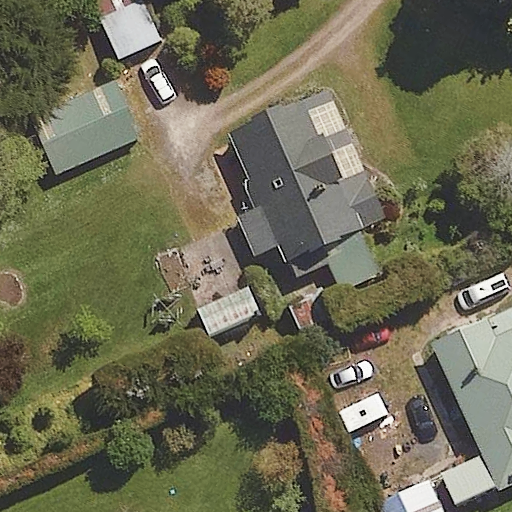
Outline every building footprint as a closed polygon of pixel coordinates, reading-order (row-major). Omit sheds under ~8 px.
[(139,4),(99,23),(119,64),(159,45),(139,4)] [(138,143),(115,87),(30,122),(54,178),(138,143)] [(382,219),(329,96),(227,140),(258,211),(236,220),(254,260),(278,250),(291,279),(326,263),(339,294),(382,275),(362,228),(382,219)] [(218,300),(202,259),(179,268),(195,309),(218,300)] [(258,320),(247,292),(196,311),(207,340),(258,320)] [(511,313),(431,349),(481,462),(441,479),(455,511),(460,511),(511,489),(511,313)] [(440,511),(430,486),(370,510),(371,511),(440,511)]
